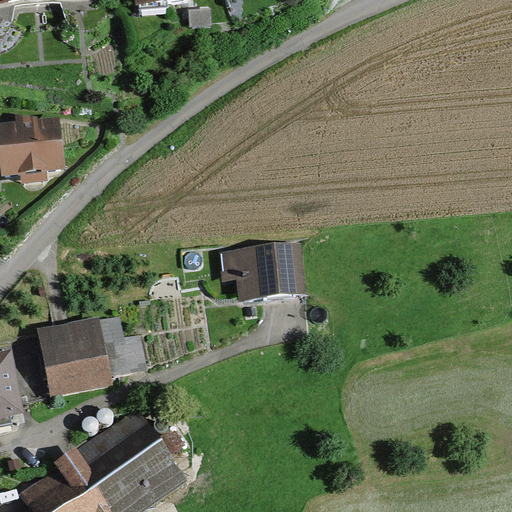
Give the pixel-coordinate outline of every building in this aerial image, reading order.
[(0,0),(0,8),(88,0),(0,0)] [(133,0),(134,11),(193,7),(192,0),(133,0)] [(68,122),(8,131),(15,179),(75,171),(68,122)] [(301,247),(220,255),(223,285),(236,284),(239,308),(307,301),(301,247)] [(106,322),(46,335),(59,398),(120,385),(106,322)] [(32,399),(48,398),(46,354),(29,355),(32,399)] [(20,355),(0,359),(0,423),(33,416),(20,355)] [(148,511),(187,485),(139,417),(25,497),(35,511),(148,511)]
